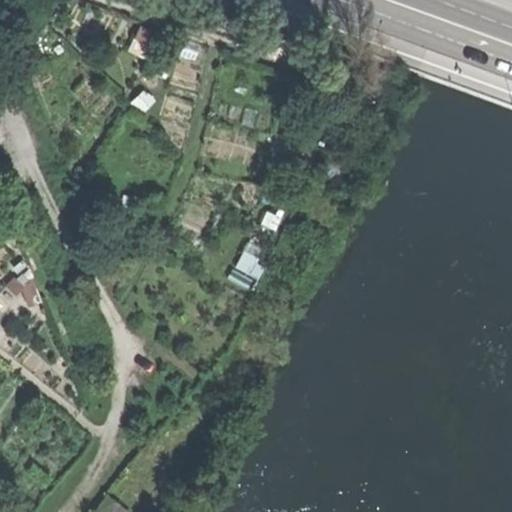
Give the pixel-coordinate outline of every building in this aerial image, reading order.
[(63,198),(78,217),(90,208),(75,189),(63,198)] [(71,341),(74,353),(94,348),(91,336),(71,341)] [(161,337),(152,350),(177,366),(185,353),(161,337)] [(148,354),(140,366),(167,385),(175,373),(148,354)] [(77,364),(80,376),(102,370),(99,359),(77,364)] [(84,380),(91,406),(106,402),(100,376),(84,380)] [(146,401),(139,409),(158,424),(165,416),(146,401)] [(126,437),(137,447),(153,428),(142,419),(126,437)] [(133,511),(137,507),(115,489),(96,511),(133,511)]
